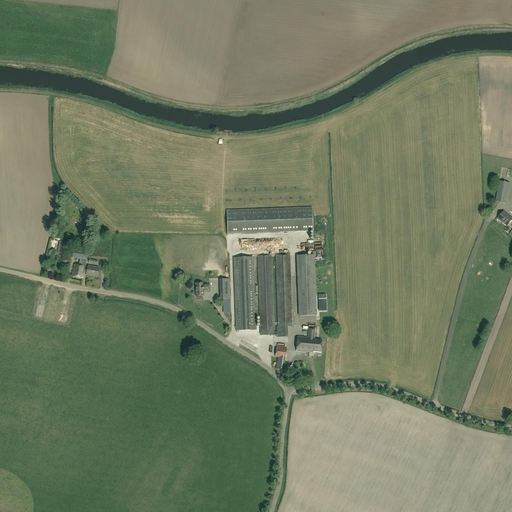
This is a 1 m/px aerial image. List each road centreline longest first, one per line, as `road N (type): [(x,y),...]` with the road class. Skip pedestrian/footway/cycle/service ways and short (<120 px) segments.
road 1 (track): [(0,90),(68,96),(227,138),(322,120),(443,60),(511,55)]
road 2 (unclassified): [(0,269),(180,310),(291,386)]
road 3 (unclassified): [(291,386),(374,384),(511,427)]
road 4 (unknown): [(433,404),(472,254),(494,213),(511,209)]
road 5 (unclassified): [(270,511),(291,386)]
